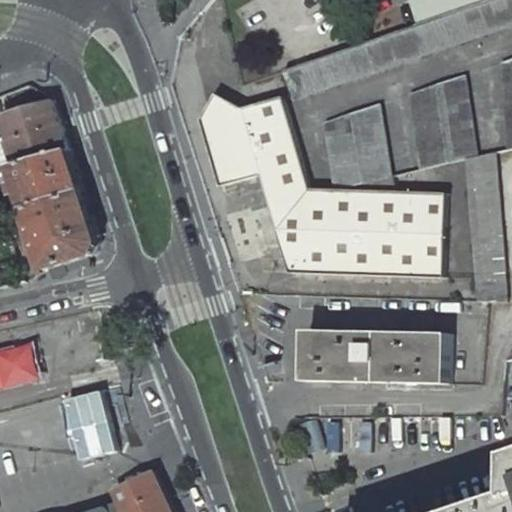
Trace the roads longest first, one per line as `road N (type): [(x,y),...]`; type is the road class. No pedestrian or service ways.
road 1 (tertiary): [(197,258),(153,102),(112,0)]
road 2 (tertiary): [(280,511),(197,258)]
road 3 (tertiary): [(138,276),(226,511)]
road 4 (tertiary): [(45,51),(74,77),(93,120),(138,276)]
road 5 (residential): [(0,309),(138,276)]
